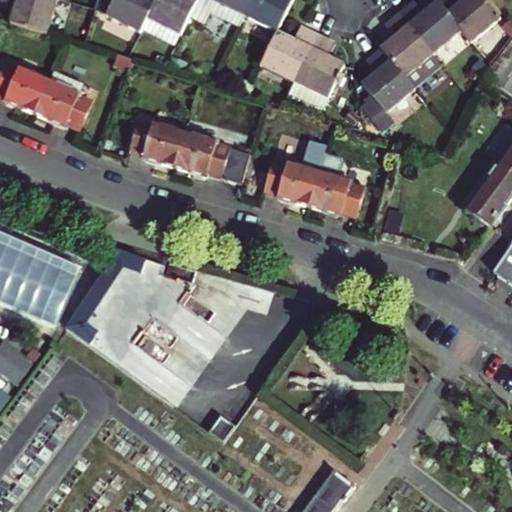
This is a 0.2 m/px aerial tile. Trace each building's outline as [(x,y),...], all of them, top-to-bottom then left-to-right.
[(8,25),(45,36),(56,0),(0,0),(0,1),(0,2),(14,6),(8,25)] [(158,0),(116,0),(116,1),(114,0),(98,0),(95,11),(141,35),(148,20),(158,0)] [(158,0),(148,20),(180,37),(199,0),(158,0)] [(201,0),(243,20),(252,0),(201,0)] [(252,0),(243,20),(277,36),(295,2),(291,0),(252,0)] [(463,31),(472,43),(501,19),(484,0),(438,0),(438,1),(463,31)] [(399,14),(434,54),(463,31),(438,1),(434,4),(423,13),(414,2),(399,14)] [(381,49),(405,78),(434,54),(399,14),(386,25),(396,37),(381,49)] [(277,36),(261,69),(296,86),(319,39),(302,30),(295,45),(277,36)] [(319,39),(296,86),(291,96),(311,108),(325,110),(346,68),(330,60),(336,47),(319,39)] [(511,73),(511,41),(485,78),(501,89),(511,73)] [(405,78),(381,49),(367,61),(376,72),(362,84),(371,95),(361,107),(380,130),(392,121),(386,114),(416,90),(405,78)] [(131,62),(114,57),(110,69),(128,74),(131,62)] [(0,69),(0,95),(4,97),(3,100),(34,114),(48,80),(18,66),(16,69),(3,63),(0,69)] [(91,102),(48,80),(34,114),(64,128),(65,124),(79,130),(91,102)] [(152,126),(136,122),(128,151),(174,167),(184,132),(153,123),(152,126)] [(216,141),(184,132),(174,167),(207,177),(207,174),(221,178),(229,149),(215,145),(216,141)] [(485,223),(491,227),(511,198),(511,147),(467,210),(480,224),(485,223)] [(338,159),(322,155),(317,171),(307,206),(340,216),(341,213),(354,216),(362,188),(333,177),(338,159)] [(276,197),(307,206),(317,171),(287,163),(286,166),(273,162),(264,191),(277,194),(276,197)] [(0,303),(59,327),(83,267),(0,234),(0,303)] [(511,238),(510,241),(511,242),(490,271),(511,286),(511,238)] [(37,365),(9,344),(0,355),(0,367),(23,385),(37,365)] [(0,417),(13,400),(0,390),(0,417)] [(337,511),(355,488),(334,472),(305,511),(337,511)]
